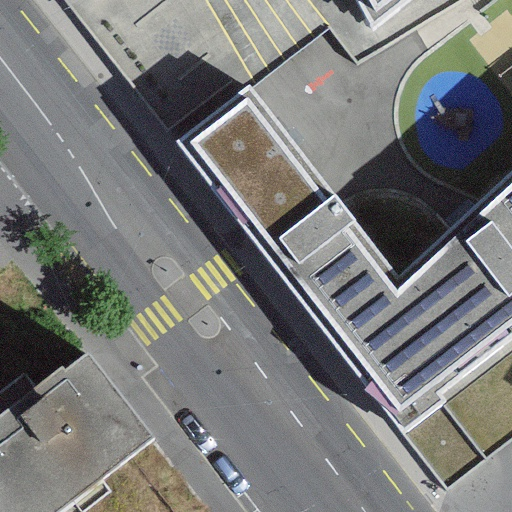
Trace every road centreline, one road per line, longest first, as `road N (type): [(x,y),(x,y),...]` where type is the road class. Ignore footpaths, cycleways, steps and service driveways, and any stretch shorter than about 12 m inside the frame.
road 1 (secondary): [(74,156),(353,511)]
road 2 (secondary): [(0,58),(74,156)]
